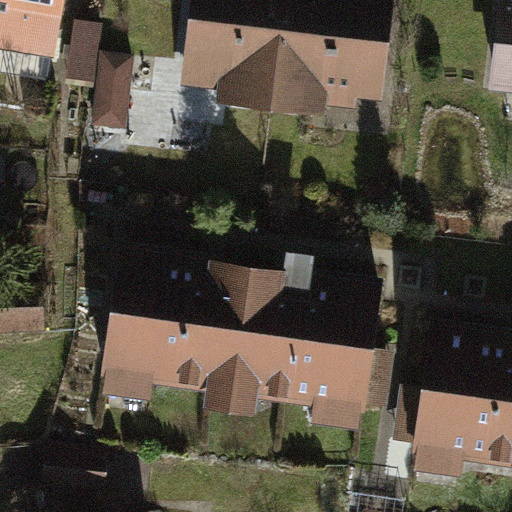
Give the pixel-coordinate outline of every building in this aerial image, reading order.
[(69,0),(0,0),(0,70),(3,52),(59,61),(69,0)] [(297,0),(196,0),(187,74),(222,78),(221,100),(285,103),(297,0)] [(393,0),(297,0),(285,103),(328,110),(327,96),(380,104),(393,0)] [(511,0),(505,0),(494,86),(511,88),(511,0)] [(137,124),(140,50),(108,49),(109,19),(76,17),(74,81),(100,83),(99,123),(137,124)] [(387,273),(127,239),(108,384),(367,419),(387,273)] [(48,280),(0,279),(0,334),(47,335),(48,280)] [(511,329),(434,320),(417,461),(511,471),(511,329)] [(115,450),(49,445),(45,495),(111,500),(115,450)]
